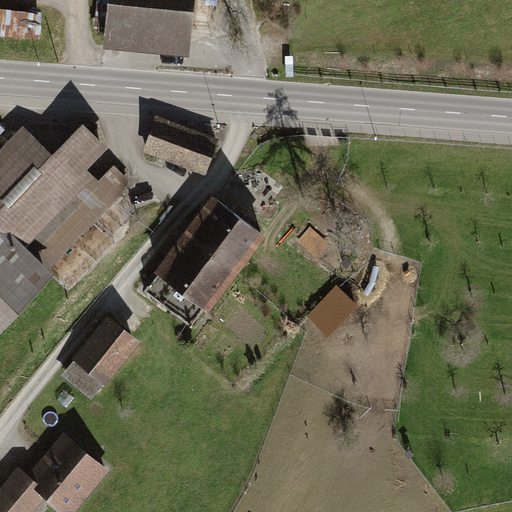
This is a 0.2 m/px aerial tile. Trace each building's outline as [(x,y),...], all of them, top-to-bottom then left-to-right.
[(191,0),(108,0),(104,39),(185,49),(191,0)] [(0,6),(0,34),(42,35),(42,7),(0,6)] [(217,137),(155,118),(145,156),(205,176),(217,137)] [(78,128),(49,156),(21,129),(0,151),(0,327),(132,186),(113,171),(98,186),(84,174),(103,153),(78,128)] [(187,235),(233,270),(262,232),(216,197),(187,235)] [(233,270),(187,235),(145,290),(190,325),(233,270)] [(356,304),(336,285),(308,316),(328,334),(356,304)] [(138,342),(105,316),(67,367),(99,392),(138,342)] [(30,479),(19,469),(0,491),(0,511),(1,511),(32,511),(47,496),(65,511),(67,511),(105,469),(66,436),(30,479)]
